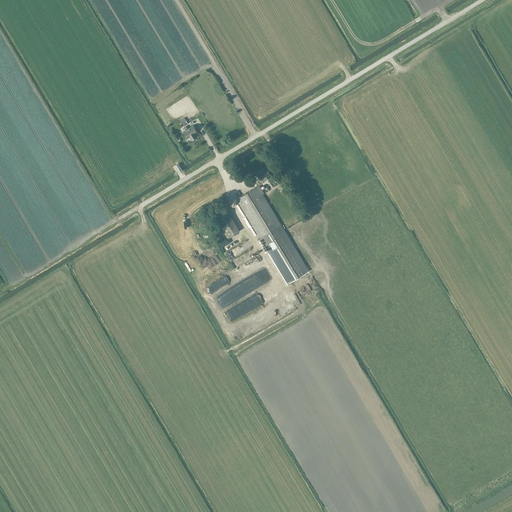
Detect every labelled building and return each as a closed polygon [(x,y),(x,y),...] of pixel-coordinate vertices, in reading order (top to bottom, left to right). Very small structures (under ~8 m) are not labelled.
[(184,128),(185,130),(182,132),(186,139),(188,138),(190,141),(197,138),(195,134),(197,133),(193,126),(187,129),(186,127),(184,128)] [(258,186),(259,185),(264,183),(262,180),(270,174),(266,167),(256,173),(260,179),(255,182),(258,186)] [(259,185),(258,186),(236,199),(288,284),(309,271),(262,194),(264,193),(259,185)] [(212,213),(227,238),(239,231),(224,206),(212,213)] [(238,244),(237,242),(239,241),(235,236),(222,246),(227,252),(238,244)] [(255,256),(244,262),(241,257),(233,262),(236,268),(234,268),(236,271),(234,272),(237,279),(261,267),(255,256)]
